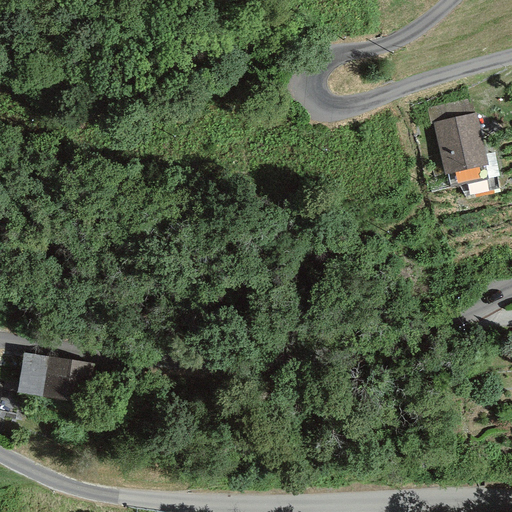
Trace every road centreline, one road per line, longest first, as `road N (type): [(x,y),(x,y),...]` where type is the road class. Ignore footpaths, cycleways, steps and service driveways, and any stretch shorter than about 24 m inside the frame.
road 1 (unclassified): [(0,342),(300,363),(437,323),(511,289)]
road 2 (unclassified): [(511,504),(164,501),(73,487),(0,455)]
road 3 (unclassified): [(511,55),(345,108),(314,103),(306,80),(320,60),(401,38),(451,0)]
